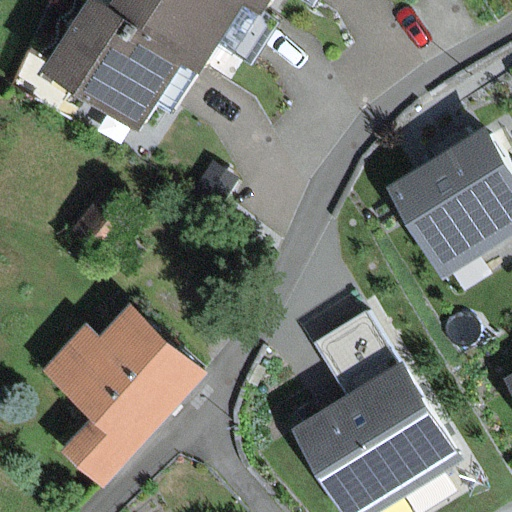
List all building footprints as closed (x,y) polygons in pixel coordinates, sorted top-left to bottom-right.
[(93,0),(89,0),(41,69),(133,133),(183,62),(107,9),(93,0)] [(113,0),(107,9),(183,62),(197,72),(247,0),(113,0)] [(248,0),(263,10),(270,0),(248,0)] [(511,175),(489,135),(388,192),(441,277),(511,234),(511,175)] [(214,369),(147,311),(120,342),(101,326),(56,378),(109,423),(80,456),(113,485),(214,369)] [(406,366),(312,426),(366,511),(378,511),(464,457),(406,366)]
